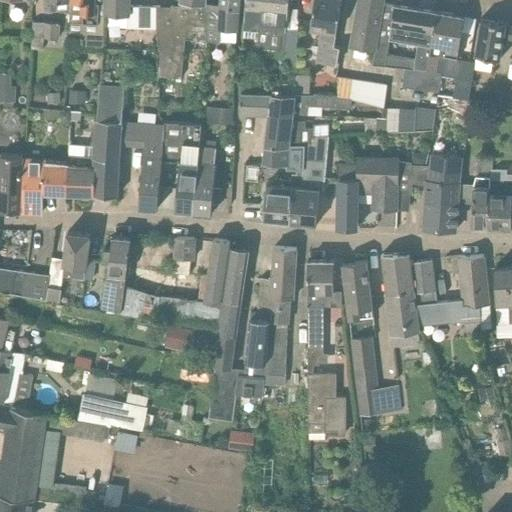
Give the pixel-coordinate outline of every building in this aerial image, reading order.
[(70,13),(71,2),(70,0),(46,0),(46,1),(45,1),(44,11),(70,13)] [(70,0),(71,2),(82,3),(80,24),(84,24),(83,37),(97,38),(98,25),(100,25),(101,11),(99,10),(100,4),(94,3),(94,0),(70,0)] [(157,31),(158,7),(129,6),(129,0),(105,0),(105,15),(112,16),(111,28),(157,31)] [(187,31),(206,33),(206,4),(206,0),(180,0),(180,7),(158,7),(157,31),(159,51),(161,51),(160,77),(182,80),(187,31)] [(237,32),(238,11),(239,0),(221,0),(220,7),(206,4),(206,33),(206,42),(236,44),(237,32)] [(245,40),(259,41),(260,49),(282,52),(283,60),(298,61),(299,28),(286,28),(287,13),(289,0),(246,0),(246,8),(245,40)] [(341,48),(334,47),(341,0),(315,0),(311,30),(321,32),(316,61),(338,65),(341,48)] [(360,0),(353,47),(376,51),(383,5),(383,0),(360,0)] [(418,43),(414,69),(428,70),(437,14),(383,5),(376,51),(374,65),(386,66),(389,39),(418,43)] [(476,62),(458,59),(465,19),(437,14),(428,70),(443,72),(443,76),(457,78),(454,97),(470,100),(476,62)] [(501,61),(507,25),(481,20),(475,56),(501,61)] [(44,38),(59,39),(60,24),(33,22),(31,50),(43,50),(44,38)] [(443,76),(443,72),(428,70),(414,69),(406,68),(403,87),(440,91),(443,76)] [(296,94),(310,95),(311,76),(297,75),(296,94)] [(0,102),(15,103),(16,87),(0,86),(0,102)] [(139,207),(158,209),(162,160),(164,125),(121,122),(123,87),(100,86),(98,120),(96,120),(93,157),(93,166),(97,166),(95,195),(117,195),(120,146),(145,148),(139,207)] [(511,102),(511,86),(498,86),(498,102),(511,102)] [(352,108),(353,99),(339,96),(310,95),(296,94),(243,92),(242,113),(268,114),(268,118),(295,118),(296,114),(308,114),(310,106),(352,108)] [(48,105),(61,103),(60,93),(47,94),(48,105)] [(388,126),(435,127),(436,108),(389,106),(388,126)] [(64,122),(71,123),(71,111),(61,110),(60,117),(64,122)] [(287,164),(289,145),(304,145),(309,145),(310,137),(314,137),(314,128),(306,128),(306,122),(295,118),(268,118),(262,165),(287,164)] [(176,211),(194,213),(200,146),(202,124),(164,123),(164,125),(162,160),(180,161),(176,211)] [(317,225),(320,192),(325,192),(330,136),(326,136),(314,137),(310,137),(309,145),(304,145),(303,171),(302,187),(293,186),(290,222),(317,225)] [(287,164),(287,171),(303,171),(304,145),(289,145),(287,164)] [(220,204),(221,189),(214,187),(217,163),(215,162),(217,147),(200,146),(194,213),(212,214),(213,203),(220,204)] [(425,230),(440,231),(446,154),(432,153),(431,166),(427,165),(412,165),(412,163),(400,161),(399,190),(412,190),(413,184),(427,184),(425,230)] [(66,194),(95,195),(97,166),(93,166),(93,157),(68,154),(69,162),(66,194)] [(457,233),(459,204),(460,183),(463,156),(446,154),(440,231),(457,233)] [(0,211),(20,212),(22,180),(23,157),(0,155),(0,167),(1,167),(0,183),(0,211)] [(338,229),(358,229),(358,191),(362,191),(363,183),(374,183),(374,210),(398,211),(399,190),(400,161),(400,157),(358,156),(358,165),(339,164),(337,181),(339,181),(338,229)] [(44,193),(66,194),(69,162),(46,159),(23,157),(22,180),(24,180),(22,211),(43,212),(44,193)] [(473,227),(488,227),(489,195),(492,195),(493,169),(493,158),(478,157),(477,176),(474,186),(473,227)] [(511,228),(511,223),(511,219),(511,173),(508,174),(508,169),(493,169),(492,195),(489,195),(488,227),(511,228)] [(264,219),(290,222),(293,186),(267,184),(264,219)] [(84,281),(85,280),(87,261),(90,235),(68,233),(65,260),(52,258),(49,280),(47,301),(46,302),(60,304),(62,290),(61,289),(62,277),(84,281)] [(176,234),(175,271),(196,272),(198,235),(176,234)] [(122,312),(124,295),(131,239),(113,237),(108,274),(105,274),(102,298),(105,298),(103,309),(122,312)] [(284,388),(286,376),(288,324),(289,324),(291,299),(293,299),(297,249),(275,247),(273,280),(265,386),(284,388)] [(421,332),(420,326),(420,324),(417,324),(410,263),(409,254),(382,255),(391,336),(393,335),(394,347),(422,344),(420,332),(421,332)] [(477,305),(489,305),(484,256),(460,256),(463,300),(465,323),(478,323),(477,305)] [(308,262),(308,294),(308,342),(310,432),(326,432),(326,435),(347,435),(347,396),(338,396),(338,373),(315,373),(315,365),(320,365),(320,363),(329,363),(329,353),(324,353),(324,307),(343,306),(343,294),(334,294),(334,261),(308,262)] [(349,319),(373,317),(367,261),(343,264),(349,319)] [(420,326),(451,323),(448,301),(436,303),(432,261),(410,263),(417,324),(420,324),(420,326)] [(511,320),(511,268),(495,269),(496,305),(510,305),(510,320),(511,320)] [(47,301),(49,280),(25,276),(26,272),(4,269),(3,286),(0,285),(0,292),(4,293),(47,301)] [(264,386),(265,386),(273,280),(261,279),(257,320),(249,320),(244,361),(246,362),(245,370),(240,370),(237,395),(263,398),(264,386)] [(240,370),(234,369),(242,305),(222,302),(219,327),(214,368),(215,368),(213,390),(209,418),(232,421),(237,395),(240,370)] [(0,348),(3,349),(10,320),(0,317),(0,348)] [(399,386),(379,388),(373,337),(351,340),(360,416),(402,411),(399,386)] [(0,401),(16,405),(16,402),(27,404),(32,376),(21,374),(25,354),(3,349),(0,348),(0,401)] [(124,428),(146,433),(149,418),(144,417),(146,407),(83,394),(77,418),(124,428)] [(97,495),(84,492),(85,487),(40,481),(48,432),(104,443),(107,428),(40,412),(0,404),(0,428),(7,430),(2,470),(0,469),(0,494),(35,500),(95,509),(97,495)] [(500,458),(511,455),(511,454),(508,440),(505,428),(497,430),(500,442),(497,443),(500,458)] [(241,451),(243,432),(231,431),(229,449),(241,451)] [(0,511),(33,511),(35,500),(0,494),(0,511)] [(248,505),(264,507),(266,498),(249,495),(248,505)]
